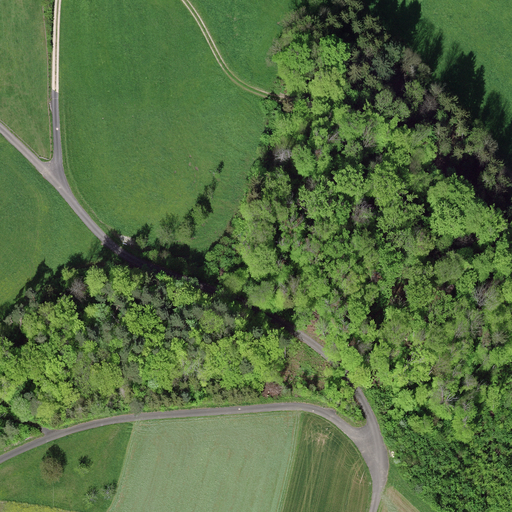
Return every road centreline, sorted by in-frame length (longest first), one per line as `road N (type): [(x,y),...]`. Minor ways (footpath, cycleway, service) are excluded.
road 1 (track): [(379,471),(367,410),(339,375),(248,314),(130,259),(55,181)]
road 2 (track): [(511,247),(446,173),(402,138),(232,78),(184,0)]
road 3 (track): [(0,460),(117,419),(300,407),(350,430),(379,471)]
road 4 (track): [(55,181),(57,0)]
